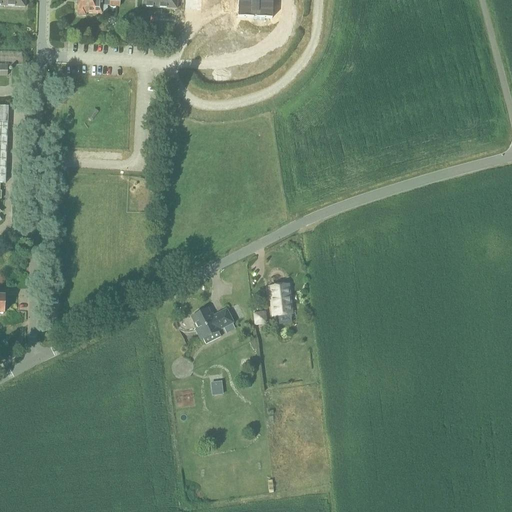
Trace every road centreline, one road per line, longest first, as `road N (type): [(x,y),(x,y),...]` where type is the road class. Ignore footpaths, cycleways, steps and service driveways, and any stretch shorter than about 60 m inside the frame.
road 1 (unclassified): [(32,362),(348,203),(511,157)]
road 2 (unclassified): [(32,362),(42,0)]
road 3 (unclassified): [(511,117),(481,0)]
